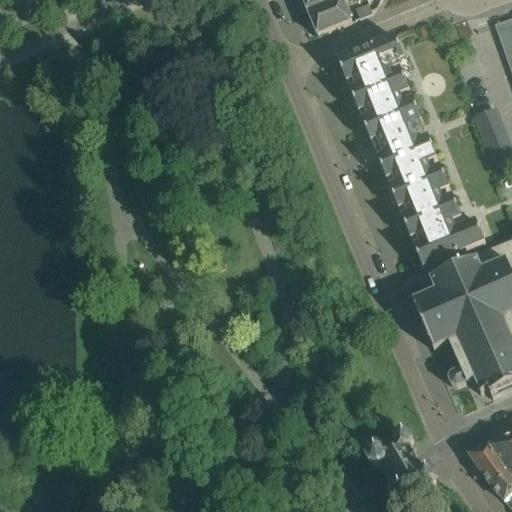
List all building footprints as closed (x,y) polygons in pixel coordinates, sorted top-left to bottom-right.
[(341,0),(302,0),(308,14),(309,17),(343,3),(341,0)] [(343,3),(309,17),(318,39),(352,26),(343,3)] [(373,17),(371,11),(368,6),(355,11),(358,17),(360,22),(373,17)] [(511,22),(495,28),(511,77),(511,22)] [(403,58),(396,40),(338,63),(423,272),(442,265),(485,248),(476,224),(465,229),(398,67),(405,64),(403,58)] [(155,69),(163,89),(178,83),(170,64),(155,69)] [(511,165),(511,147),(497,110),(473,120),(495,173),(511,165)] [(436,295),(431,297),(413,305),(416,313),(415,313),(416,316),(417,315),(429,343),(428,343),(429,346),(430,345),(434,353),(450,346),(461,372),(451,377),(448,382),(452,389),(457,391),(475,383),(481,398),(489,395),(493,403),(511,393),(511,277),(507,268),(511,265),(511,244),(477,260),(478,263),(430,284),(436,295)] [(384,451),(376,449),(369,454),(367,462),(371,469),(380,471),(383,476),(389,488),(392,493),(390,502),(395,509),(403,510),(411,506),(413,498),(411,495),(423,489),(424,489),(425,490),(426,491),(427,491),(429,491),(430,491),(431,490),(432,490),(434,488),(435,487),(435,486),(436,484),(436,482),(435,481),(435,479),(434,478),(433,477),(431,476),(430,476),(428,476),(426,476),(425,476),(424,477),(421,473),(410,451),(411,450),(412,449),(413,448),(413,446),(413,444),(413,442),(412,441),(411,440),(410,438),(408,437),(405,437),(404,437),(402,437),(401,438),(400,439),(399,439),(398,441),(398,442),(397,443),(397,445),(397,446),(398,447),(387,453),(384,451)] [(511,439),(490,449),(510,478),(511,480),(511,439)] [(510,478),(490,449),(469,458),(470,459),(492,491),(510,478)] [(511,497),(511,480),(510,478),(492,491),(504,505),(511,497)]
